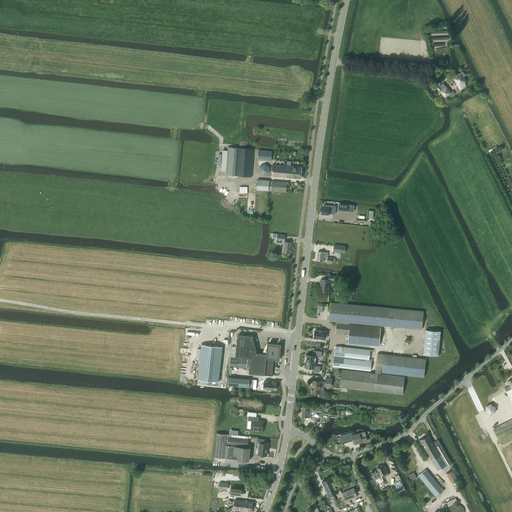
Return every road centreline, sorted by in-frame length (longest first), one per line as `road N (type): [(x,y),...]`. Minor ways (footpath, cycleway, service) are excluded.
road 1 (tertiary): [(286,431),(346,0)]
road 2 (track): [(288,332),(0,301)]
road 3 (unclassified): [(325,452),(354,453),(398,436),(511,340)]
road 4 (unknown): [(299,317),(324,321),(345,345),(418,351)]
